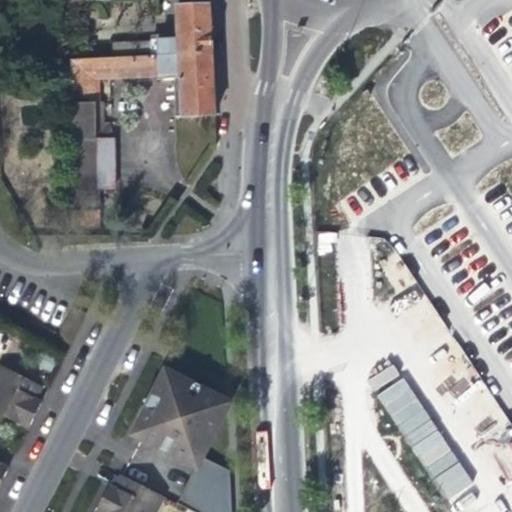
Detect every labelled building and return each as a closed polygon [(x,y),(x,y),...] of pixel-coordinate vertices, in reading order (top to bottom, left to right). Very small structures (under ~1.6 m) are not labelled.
[(175,0),(176,9),(209,7),(208,0),(175,0)] [(212,54),(209,7),(176,9),(176,37),(157,38),(157,42),(114,44),(114,58),(69,60),(75,212),(103,211),(102,188),(117,188),(116,138),(112,138),(96,138),(96,102),(100,102),(100,80),(157,76),(157,80),(175,79),(176,118),(214,116),(212,54)] [(100,102),(96,102),(96,138),(112,138),(112,125),(105,125),(105,102),(100,102)] [(103,228),(103,211),(75,212),(76,229),(103,228)] [(371,378),(440,503),(469,487),(399,362),(371,378)] [(0,366),(0,415),(28,430),(42,403),(36,400),(38,395),(42,388),(34,384),(0,366)] [(197,466),(201,458),(228,405),(202,392),(204,387),(194,382),(192,387),(173,378),(164,394),(153,398),(155,405),(151,413),(147,411),(143,418),(140,424),(147,428),(141,439),(197,466)] [(192,511),(232,511),(230,472),(201,458),(197,466),(191,478),(177,504),(192,511)] [(0,485),(8,469),(0,464),(0,485)] [(96,511),(156,511),(164,498),(122,476),(115,489),(109,486),(96,511)]
